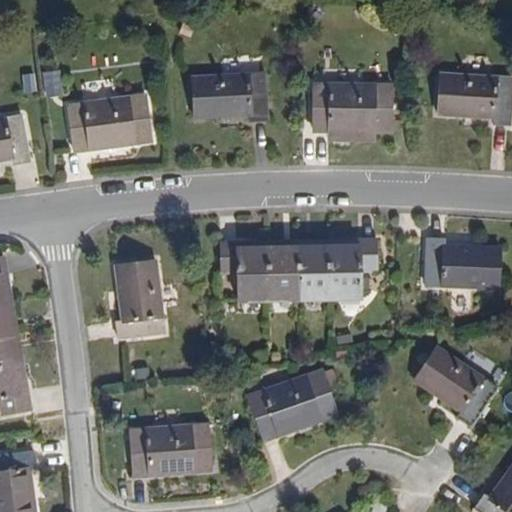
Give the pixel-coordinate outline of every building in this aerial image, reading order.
[(61,71),(43,72),(44,98),(62,97),(61,71)] [(504,125),(508,76),(432,71),(429,108),(487,112),(486,124),(504,125)] [(238,121),(256,120),(256,72),(181,72),(182,112),(238,112),(238,121)] [(381,129),(382,85),(300,84),(300,128),(318,128),(318,130),(362,131),(362,129),(381,129)] [(129,139),(144,136),(137,88),(59,101),(66,147),(81,145),(82,150),(129,143),(129,139)] [(5,167),(22,163),(12,112),(0,113),(0,158),(3,158),(5,167)] [(442,246),(442,237),(425,236),(422,286),(495,292),(498,250),(442,246)] [(226,272),(228,302),(260,301),(278,299),(291,299),(323,297),(355,296),(354,267),(370,266),(368,237),(352,237),(352,242),(337,242),(321,243),(287,245),(258,246),(228,247),(227,242),(208,243),(210,273),(226,272)] [(103,345),(153,338),(143,266),(104,271),(111,324),(100,326),(103,345)] [(16,348),(10,316),(6,291),(11,289),(8,273),(0,274),(0,409),(2,409),(5,424),(32,420),(29,404),(25,405),(20,379),(16,352),(16,348)] [(457,437),(489,396),(432,350),(405,384),(449,418),(443,426),(457,437)] [(308,419),(324,413),(310,373),(236,398),(251,438),(267,433),(270,438),(310,425),(308,419)] [(183,471),(201,468),(197,429),(116,438),(120,478),(137,476),(139,482),(183,477),(183,471)] [(511,511),(511,460),(483,503),(476,498),(467,511),(511,511)] [(25,463),(0,467),(0,511),(23,511),(18,484),(28,481),(25,463)]
